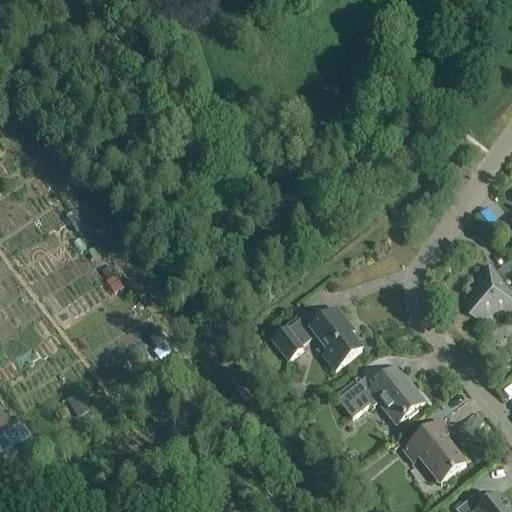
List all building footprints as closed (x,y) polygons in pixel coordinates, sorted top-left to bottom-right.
[(74,218),(67,223),(76,236),(83,231),(74,218)] [(116,276),(111,268),(101,274),(106,282),(116,276)] [(467,303),(484,324),(511,319),(511,280),(508,283),(502,276),(476,280),(467,303)] [(115,278),(106,284),(109,289),(119,284),(115,278)] [(350,339),(354,336),(336,313),(314,330),(305,319),(273,345),(289,365),(302,354),(300,352),(316,340),(328,355),(323,359),(335,375),(362,354),(350,339)] [(167,345),(153,355),(160,364),(174,354),(167,345)] [(337,404),(352,423),(371,408),(373,411),(379,407),(396,429),(425,406),(413,391),(409,394),(394,374),(370,394),(362,384),(337,404)] [(67,404),(79,421),(89,414),(77,397),(67,404)] [(404,454),(414,466),(419,462),(441,489),(466,469),(444,442),(450,437),(440,425),(404,454)] [(509,511),(498,498),(489,504),(481,494),(458,511),(509,511)]
